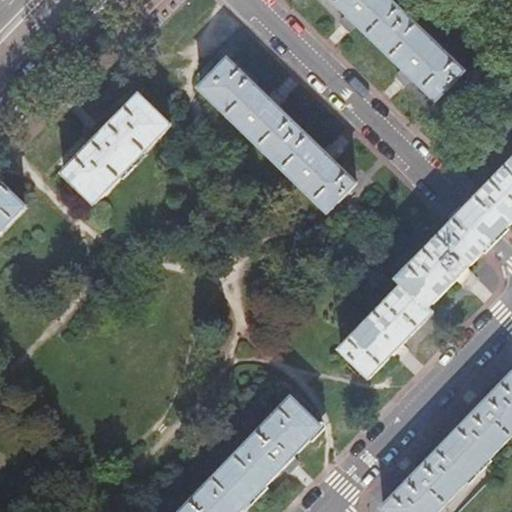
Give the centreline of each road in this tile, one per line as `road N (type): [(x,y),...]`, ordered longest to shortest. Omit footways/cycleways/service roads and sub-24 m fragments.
road 1 (residential): [(511,262),(248,0)]
road 2 (residential): [(322,511),(511,311)]
